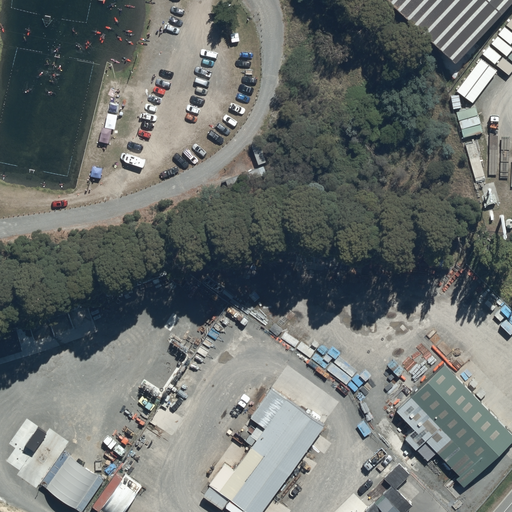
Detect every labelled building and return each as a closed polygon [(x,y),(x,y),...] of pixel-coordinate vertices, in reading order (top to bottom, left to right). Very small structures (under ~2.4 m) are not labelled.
[(260,143),(252,146),(258,165),(266,162),(260,143)] [(266,173),(262,165),(225,179),(228,188),(266,173)] [(254,255),(240,255),(240,274),(254,274),(254,255)] [(511,424),(511,419),(439,346),(384,399),(460,476),(511,424)] [(279,378),(214,478),(257,506),(322,406),(279,378)] [(44,380),(34,389),(49,405),(59,396),(44,380)] [(21,381),(6,395),(18,407),(32,394),(26,388),(27,387),(21,381)] [(384,478),(392,486),(365,510),(366,511),(406,511),(413,506),(396,488),(410,475),(400,464),(384,478)] [(88,494),(66,488),(62,501),(84,508),(88,494)]
